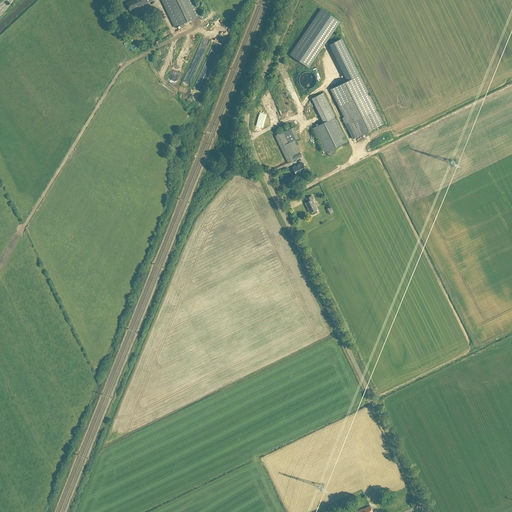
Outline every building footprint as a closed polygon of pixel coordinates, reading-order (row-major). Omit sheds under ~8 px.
[(147,6),(146,4),(153,1),(152,0),(132,0),(126,3),(130,11),(136,8),(138,10),(134,12),(137,19),(153,12),(150,4),(147,6)] [(160,0),(175,28),(201,15),(193,0),(160,0)] [(322,10),(291,55),(308,67),(339,22),(322,10)] [(343,39),(329,45),(347,82),(360,76),(343,39)] [(315,85),(316,83),(316,81),(316,78),(314,76),(313,74),(311,73),(308,72),(306,72),(303,73),(301,74),(300,76),(299,79),(299,81),(299,84),(300,86),(302,87),(304,89),(306,89),(309,89),(311,88),(313,87),(315,85)] [(347,82),(331,89),(345,117),(343,118),(353,139),(383,124),(360,76),(347,82)] [(272,86),(282,113),(290,110),(280,83),(272,86)] [(313,98),(325,122),(312,129),(325,153),(347,142),(323,93),(313,98)] [(288,163),(303,156),(295,140),(299,138),(294,127),(276,136),(288,163)] [(306,171),(303,163),(293,168),(297,176),(306,171)] [(317,213),(316,210),(317,209),(312,200),(313,199),(312,196),(306,199),(308,202),(305,203),(310,213),(312,215),(317,213)]
